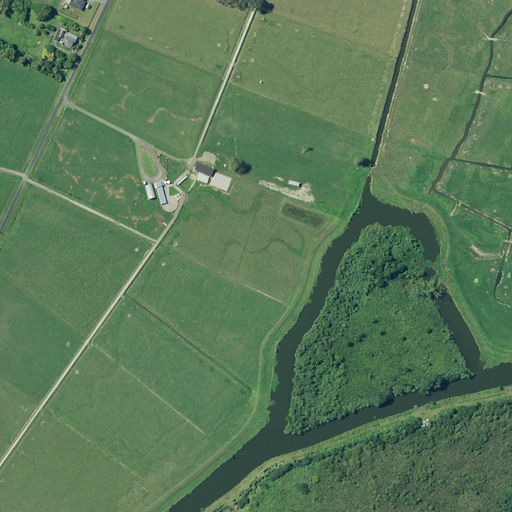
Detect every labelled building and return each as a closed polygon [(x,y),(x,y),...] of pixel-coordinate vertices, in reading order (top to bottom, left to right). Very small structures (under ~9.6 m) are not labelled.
[(64,31),(59,29),(54,40),(58,42),(59,38),(61,38),(64,31)] [(78,37),(68,33),(63,43),(66,44),(65,46),(72,49),(78,37)] [(207,168),(197,162),(192,172),(203,177),(207,168)] [(155,197),(152,184),(146,186),(149,199),(155,197)] [(166,203),(162,186),(157,188),(161,205),(166,203)]
